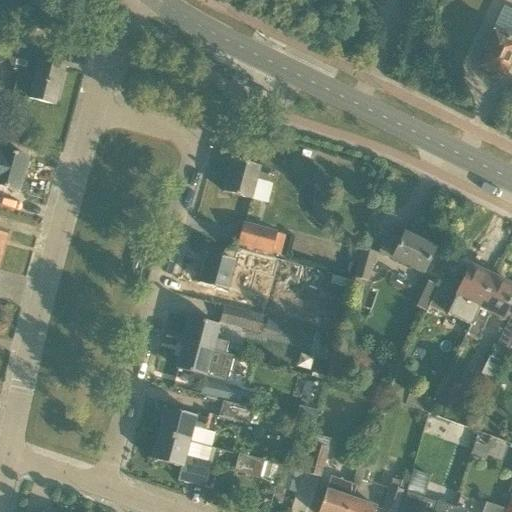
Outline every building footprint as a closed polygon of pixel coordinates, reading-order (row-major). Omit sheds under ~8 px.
[(511,11),(502,7),(490,32),(493,33),(483,53),(486,54),(479,68),(492,75),(493,73),(502,78),(511,60),(511,11)] [(9,38),(0,42),(0,62),(7,59),(14,55),(27,59),(31,43),(9,38)] [(63,68),(33,60),(29,73),(18,70),(11,95),(53,106),(63,68)] [(277,140),(281,131),(267,124),(263,133),(277,140)] [(0,187),(17,192),(26,158),(7,152),(0,150),(0,187)] [(269,172),(232,160),(222,192),(250,201),(257,180),(266,183),(269,172)] [(284,236),(243,225),(238,243),(279,255),(284,236)] [(425,267),(434,249),(404,234),(397,246),(382,242),(379,251),(379,254),(392,258),(391,259),(422,273),(425,267)] [(353,278),(367,282),(375,253),(361,249),(353,278)] [(234,261),(206,253),(197,284),(226,292),(230,275),(246,279),(250,266),(234,261)] [(262,283),(258,298),(251,297),(231,291),(227,307),(262,317),(262,316),(274,320),(275,319),(290,323),(292,316),(276,312),(281,295),(286,297),(294,266),(285,264),(282,275),(278,273),(281,260),(261,254),(261,257),(256,255),(253,266),(269,270),(267,277),(264,276),(262,283)] [(454,297),(446,315),(469,326),(470,323),(493,278),(470,266),(461,284),(454,297)] [(511,341),(511,315),(505,312),(507,307),(511,297),(511,286),(493,278),(470,323),(465,333),(476,338),(488,313),(506,323),(490,357),(502,363),(509,347),(511,341)] [(427,307),(440,313),(453,286),(440,280),(433,295),(433,296),(427,307)] [(258,332),(262,318),(223,307),(218,322),(258,332)] [(182,344),(221,354),(224,355),(227,343),(214,339),(218,326),(188,318),(182,344)] [(182,344),(175,369),(205,377),(206,372),(216,375),(221,354),(182,344)] [(249,408),(253,394),(203,381),(200,393),(222,398),(222,401),(249,408)] [(260,411),(249,408),(222,401),(217,418),(249,426),(249,424),(257,426),(260,411)] [(158,435),(188,442),(188,443),(210,449),(214,434),(204,431),(207,420),(194,417),(164,409),(158,435)] [(423,428),(444,434),(448,420),(427,414),(423,428)] [(158,435),(151,460),(180,467),(176,481),(204,488),(209,469),(210,463),(214,450),(210,449),(188,443),(188,442),(158,435)] [(329,438),(314,435),(304,474),(319,477),(329,438)] [(480,459),(483,448),(473,445),(469,455),(480,459)] [(354,474),(351,484),(351,485),(355,486),(358,488),(360,481),(368,484),(379,452),(366,448),(362,460),(367,462),(362,477),(354,474)] [(259,478),(263,460),(238,454),(233,472),(259,478)] [(354,474),(362,477),(367,462),(362,460),(359,459),(354,474)] [(281,486),(294,490),(300,473),(287,468),(281,486)] [(397,511),(416,511),(429,476),(412,470),(408,484),(397,511)] [(345,511),(350,499),(353,491),(355,486),(351,485),(351,484),(330,477),(325,490),(317,511),(345,511)] [(397,511),(408,484),(392,478),(380,510),(385,511),(397,511)] [(345,511),(373,511),(375,507),(350,499),(345,511)] [(445,511),(447,506),(448,504),(440,502),(436,500),(432,511),(445,511)]
